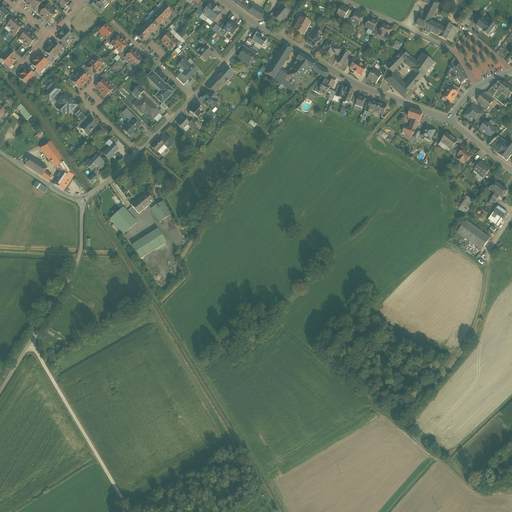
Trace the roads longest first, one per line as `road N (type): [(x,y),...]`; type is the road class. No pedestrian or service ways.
road 1 (track): [(511,493),(475,493),(398,423),(464,350),(484,290),(486,254)]
road 2 (residential): [(450,120),(347,79),(255,24)]
road 3 (unclassified): [(129,511),(31,342)]
road 4 (residential): [(476,87),(449,50),(341,0)]
road 5 (unclassified): [(31,342),(76,264),(82,202)]
